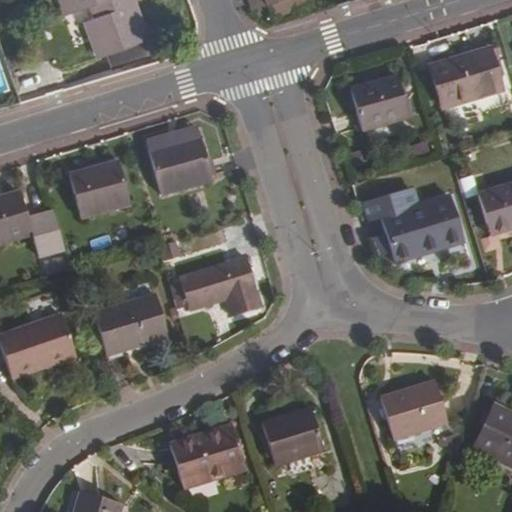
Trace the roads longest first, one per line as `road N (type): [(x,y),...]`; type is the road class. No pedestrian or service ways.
road 1 (residential): [(323,297),(284,344),(75,444),(34,484),(28,511)]
road 2 (residential): [(245,70),(0,143)]
road 3 (residential): [(245,70),(323,297)]
road 4 (residential): [(468,0),(245,70)]
road 5 (residential): [(323,297),(505,326)]
